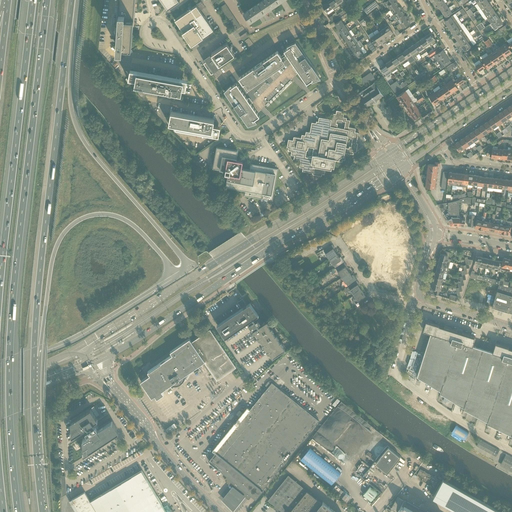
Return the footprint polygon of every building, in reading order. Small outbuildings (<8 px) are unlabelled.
[(117,8),(117,15),(117,24),(118,24),(116,46),(131,47),(133,25),(134,25),(133,25),(133,20),(134,20),(135,12),(134,12),(134,0),(118,0),(118,8),(117,8)] [(161,0),(167,9),(179,0),(161,0)] [(276,0),(263,0),(258,4),(264,12),(279,3),(276,0)] [(328,2),(332,8),(333,10),(339,6),(337,4),(334,0),(331,0),(328,2)] [(387,0),(385,2),(383,4),(385,7),(387,6),(390,10),(398,5),(396,3),(397,2),(395,0),(387,0)] [(481,0),(477,4),(480,8),(488,3),(486,0),(481,0)] [(197,4),(201,10),(205,7),(201,1),(197,4)] [(375,1),(364,10),(367,14),(378,5),(375,1)] [(332,8),(328,2),(323,6),(322,6),(326,12),(327,12),(326,12),(332,8)] [(439,7),(442,11),(448,8),(444,3),(439,7)] [(480,8),(484,14),(492,8),(488,3),(480,8)] [(258,4),(243,13),(249,22),(264,12),(258,4)] [(390,10),(393,14),(402,9),(400,7),(399,7),(398,5),(390,10)] [(186,36),(189,41),(192,45),(213,30),(196,6),(175,21),(186,36)] [(448,8),(442,11),(442,12),(442,13),(443,15),(444,15),(446,17),(445,17),(452,13),(451,13),(448,8)] [(484,14),(487,19),(495,13),(492,8),(484,14)] [(393,14),(391,16),(394,20),(396,19),(404,14),(402,11),(403,11),(402,9),(393,14)] [(487,19),(490,23),(498,18),(495,13),(487,19)] [(396,19),(400,23),(408,18),(407,15),(405,16),(404,14),(396,19)] [(444,21),(448,26),(456,20),(453,15),(450,17),(444,21)] [(408,18),(400,23),(403,28),(410,23),(408,20),(409,20),(408,18)] [(498,18),(490,23),(490,24),(495,31),(498,28),(497,27),(502,23),(498,18)] [(339,29),(339,30),(345,26),(340,20),(341,20),(341,19),(334,24),(335,24),(339,29),(338,29),(339,29)] [(448,26),(451,31),(460,25),(456,20),(448,26)] [(479,24),(476,26),(480,31),(482,29),(485,27),(481,23),(479,24)] [(345,26),(339,30),(342,35),(343,35),(348,31),(350,30),(346,25),(345,26)] [(451,31),(454,36),(463,30),(460,25),(451,31)] [(388,26),(383,29),(389,37),(391,36),(390,35),(393,33),(388,26)] [(383,29),(379,32),(384,39),(386,37),(387,39),(389,37),(383,29)] [(454,36),(458,41),(467,35),(463,30),(454,36)] [(346,41),(347,41),(352,37),(348,31),(343,35),(346,40),(346,41)] [(379,32),(374,35),(380,43),(382,42),(381,41),(384,39),(379,32)] [(425,37),(424,37),(430,45),(432,43),(433,43),(435,42),(435,41),(436,41),(430,33),(425,37)] [(380,43),(374,35),(370,38),(375,45),(377,43),(378,45),(380,43)] [(458,41),(461,46),(470,40),(467,35),(458,41)] [(352,37),(347,41),(350,46),(350,47),(350,46),(351,46),(358,42),(354,36),(352,37)] [(419,41),(423,47),(424,48),(430,44),(424,37),(419,41)] [(245,41),(251,49),(255,46),(249,38),(245,41)] [(354,52),(360,48),(363,46),(359,40),(358,42),(351,46),(354,52)] [(470,40),(461,46),(465,51),(464,51),(465,51),(471,47),(473,45),(470,41),(470,40)] [(370,41),(368,43),(366,44),(372,52),(376,50),(370,41)] [(419,41),(413,45),(417,50),(419,52),(424,49),(424,48),(423,47),(419,41)] [(285,54),(298,71),(306,84),(311,81),(311,82),(321,78),(318,75),(296,42),(295,42),(286,46),(288,48),(285,50),(287,52),(285,54)] [(505,43),(500,47),(506,56),(511,52),(509,48),(511,47),(511,48),(511,47),(508,43),(509,44),(507,45),(505,43)] [(212,56),(206,60),(203,62),(211,73),(216,69),(215,68),(234,55),(227,44),(211,54),(212,56)] [(413,45),(408,49),(412,54),(417,50),(413,45),(413,44),(413,45)] [(500,47),(494,51),(500,60),(506,56),(500,47)] [(356,59),(360,57),(362,59),(367,56),(365,53),(364,54),(360,48),(354,52),(353,53),(355,55),(354,56),(356,59)] [(408,49),(402,52),(408,61),(414,57),(412,54),(408,49),(408,48),(407,48),(408,49)] [(434,56),(438,61),(446,55),(442,50),(434,56)] [(240,77),(238,78),(243,84),(244,83),(246,86),(247,87),(248,87),(250,85),(263,77),(268,73),(281,64),(280,63),(279,63),(282,61),(280,58),(282,57),(281,56),(277,51),(276,52),(240,77)] [(494,51),(488,55),(494,64),(500,60),(494,51)] [(402,53),(397,56),(401,62),(402,64),(404,67),(410,64),(408,61),(402,52),(402,53)] [(446,55),(438,61),(441,66),(440,67),(441,69),(451,62),(449,60),(446,55)] [(483,61),(481,62),(483,65),(485,64),(488,68),(494,64),(488,55),(482,59),(483,61)] [(396,56),(391,60),(395,65),(401,62),(397,56),(396,56)] [(391,60),(385,64),(389,70),(391,73),(397,69),(395,65),(391,60)] [(479,60),(473,64),(475,66),(478,71),(484,67),(483,66),(483,65),(481,62),(479,60)] [(455,62),(446,67),(450,73),(452,72),(450,69),(457,65),(455,62)] [(380,67),(379,68),(382,72),(384,74),(386,77),(391,73),(389,70),(385,64),(380,68),(380,67)] [(128,79),(135,80),(134,85),(168,92),(168,93),(178,95),(178,93),(181,94),(182,89),(186,89),(187,80),(130,69),(128,79)] [(371,73),(361,79),(364,83),(369,80),(370,82),(374,79),(373,77),(374,77),(371,73)] [(456,75),(453,77),(455,80),(457,83),(458,85),(464,81),(461,76),(459,73),(456,75)] [(451,80),(446,84),(452,93),(458,89),(455,85),(457,84),(457,83),(455,80),(453,77),(452,76),(450,77),(451,77),(452,80),(451,80)] [(397,81),(390,86),(395,93),(402,88),(397,81)] [(444,85),(440,88),(446,97),(452,93),(446,84),(445,82),(442,84),(444,85)] [(361,97),(367,107),(374,102),(375,102),(377,101),(377,100),(383,96),(377,86),(377,87),(374,83),(370,86),(363,91),(363,90),(358,93),(361,97)] [(224,91),(224,92),(248,126),(257,122),(255,119),(259,116),(238,86),(237,87),(235,85),(232,86),(231,84),(224,91)] [(440,88),(434,92),(440,101),(446,97),(440,88)] [(408,89),(396,97),(400,103),(412,95),(408,89)] [(440,101),(434,92),(428,96),(434,105),(440,101)] [(412,95),(400,103),(404,108),(413,102),(417,100),(416,98),(415,99),(412,95)] [(404,108),(408,114),(417,108),(413,102),(404,108)] [(417,108),(408,114),(412,120),(421,114),(417,108)] [(507,108),(502,111),(507,118),(511,115),(507,108)] [(302,171),(309,172),(312,173),(312,174),(321,176),(322,174),(324,174),(325,168),(331,169),(332,167),(334,167),(335,160),(342,162),(342,159),(345,160),(346,153),(353,154),(354,152),(356,152),(357,143),(356,143),(358,133),(355,132),(355,128),(348,127),(350,120),(346,120),(346,118),(343,117),(344,114),(342,113),(342,112),(336,110),(336,114),(332,113),(331,117),(328,116),(327,119),(325,118),(310,128),(310,132),(306,132),(305,135),(301,134),(301,138),(298,137),(297,140),(297,139),(296,139),(296,138),(295,139),(293,139),(293,140),(288,139),(287,147),(288,147),(288,150),(291,151),(291,155),(294,155),(293,159),(300,160),(299,167),(303,168),(302,171)] [(502,111),(497,115),(502,121),(507,118),(502,111)] [(168,124),(175,125),(175,128),(218,136),(220,127),(213,125),(214,120),(171,112),(168,124)] [(497,115),(493,118),(497,125),(502,121),(497,115)] [(493,118),(488,121),(493,128),(497,125),(493,118)] [(488,121),(483,124),(488,131),(493,128),(488,121)] [(483,124),(478,128),(483,134),(488,131),(483,124)] [(478,128),(474,131),(478,138),(483,134),(478,128)] [(474,131),(469,134),(473,141),(478,138),(474,131)] [(469,134),(464,137),(469,144),(471,148),(476,145),(473,141),(469,134)] [(464,137),(459,141),(464,148),(469,144),(464,137)] [(464,148),(459,141),(454,144),(459,151),(464,148)] [(243,161),(236,160),(237,151),(217,147),(213,167),(225,170),(225,173),(228,174),(226,186),(245,190),(244,195),(272,200),(278,169),(250,164),(249,169),(241,168),(243,161)] [(440,163),(435,162),(434,165),(428,164),(425,187),(435,188),(437,165),(439,166),(440,163)] [(451,225),(459,225),(459,214),(459,206),(459,203),(459,200),(454,201),(437,204),(451,225)] [(372,231),(378,227),(388,242),(381,270),(398,274),(403,253),(399,252),(400,248),(402,247),(403,244),(400,241),(404,238),(401,238),(397,231),(393,230),(385,217),(386,215),(382,210),(344,234),(343,239),(347,246),(349,247),(371,233),(372,231)] [(467,226),(473,227),(476,215),(469,214),(467,226)] [(488,221),(486,230),(492,231),(494,218),(495,215),(495,214),(493,214),(491,222),(488,221)] [(506,221),(503,233),(509,234),(510,229),(511,226),(511,222),(510,222),(508,221),(506,221)] [(369,243),(352,254),(357,262),(374,251),(369,243)] [(325,250),(323,251),(325,253),(329,259),(336,254),(332,248),(334,247),(332,245),(325,250)] [(441,253),(439,259),(450,262),(451,259),(448,259),(449,252),(445,251),(444,254),(441,253)] [(329,259),(333,265),(334,264),(336,267),(344,262),(342,259),(340,260),(336,254),(329,259)] [(480,265),(479,267),(485,268),(486,266),(486,267),(486,266),(487,265),(488,259),(482,257),(480,265)] [(501,269),(507,270),(509,259),(503,258),(501,269)] [(439,259),(438,265),(446,267),(448,268),(450,262),(439,259)] [(486,266),(485,268),(491,270),(491,269),(492,268),(494,260),(488,259),(487,265),(486,266),(486,267),(486,266)] [(492,268),(491,269),(494,270),(494,268),(495,267),(498,268),(498,267),(498,266),(499,261),(494,260),(492,268)] [(337,268),(336,269),(337,271),(341,277),(342,277),(349,272),(345,266),(346,265),(344,263),(340,266),(338,267),(337,268)] [(436,271),(434,276),(440,278),(442,279),(445,279),(447,274),(444,273),(436,271)] [(342,277),(341,277),(347,285),(349,285),(352,282),(356,279),(354,276),(353,277),(349,272),(342,277)] [(347,288),(347,290),(349,290),(350,290),(350,291),(353,295),(361,290),(357,284),(359,283),(357,280),(353,283),(349,286),(350,286),(347,288)] [(433,282),(431,288),(436,289),(434,294),(438,295),(439,290),(440,288),(440,285),(441,284),(433,282)] [(511,299),(511,287),(508,287),(503,286),(498,285),(492,307),(508,312),(511,299)] [(453,288),(452,291),(456,290),(457,297),(460,296),(459,292),(458,288),(455,288),(453,288)] [(361,290),(353,295),(357,301),(359,300),(361,302),(368,297),(366,295),(365,295),(361,290)] [(248,304),(217,325),(225,336),(251,318),(252,319),(253,321),(248,324),(250,326),(251,327),(251,328),(256,325),(257,327),(260,325),(259,323),(260,322),(258,318),(256,319),(254,317),(254,316),(257,314),(258,315),(261,313),(251,301),(249,303),(250,303),(248,304)] [(257,327),(252,330),(254,332),(255,332),(258,336),(257,337),(259,339),(260,339),(263,343),(262,344),(263,346),(265,345),(268,350),(266,350),(268,353),(269,352),(273,357),(285,349),(281,344),(283,343),(283,342),(281,341),(281,340),(280,341),(277,337),(278,336),(277,334),(276,334),(275,334),(272,330),(273,329),(272,327),(270,328),(267,323),(269,322),(268,322),(267,320),(260,325),(257,327)] [(430,334),(429,338),(417,376),(440,391),(439,395),(439,396),(440,393),(464,407),(462,411),(463,411),(464,409),(487,422),(486,426),(487,426),(487,423),(511,435),(510,439),(511,439),(511,437),(511,348),(495,344),(494,348),(494,347),(492,352),(472,346),(475,337),(462,332),(461,333),(457,332),(457,331),(444,327),(443,327),(426,322),(423,330),(425,331),(430,333),(430,334)] [(144,379),(141,381),(152,397),(155,395),(157,398),(162,394),(163,393),(161,390),(164,388),(172,383),(173,382),(174,383),(175,383),(176,383),(177,383),(178,383),(179,383),(180,382),(181,382),(181,381),(182,381),(184,378),(183,375),(186,373),(192,369),(198,365),(201,363),(204,361),(223,348),(210,329),(191,341),(189,338),(170,351),(172,355),(154,367),(148,372),(150,375),(144,379)] [(223,348),(204,361),(217,379),(226,373),(230,370),(236,366),(223,348)] [(225,480),(248,499),(251,495),(256,499),(262,491),(262,490),(318,421),(272,383),(240,422),(238,420),(236,421),(235,424),(237,426),(215,453),(208,461),(213,464),(213,463),(228,476),(225,480)] [(112,420),(98,429),(98,427),(98,426),(98,424),(96,423),(95,423),(94,422),(93,422),(98,419),(91,408),(71,421),(71,436),(71,437),(85,427),(87,429),(86,430),(86,431),(85,431),(86,433),(87,432),(88,433),(89,432),(90,434),(82,439),(83,455),(119,431),(112,421),(112,420)] [(174,423),(165,430),(168,434),(177,427),(174,423)] [(456,425),(451,433),(464,440),(469,433),(456,425)] [(476,446),(492,454),(495,448),(480,440),(476,446)] [(375,463),(387,473),(400,457),(388,447),(375,463)] [(310,448),(300,459),(331,484),(341,473),(310,448)] [(510,469),(509,471),(511,471),(511,457),(506,454),(500,464),(510,469)] [(428,491),(432,494),(433,494),(440,481),(420,469),(417,475),(421,477),(420,479),(422,480),(431,486),(428,491)] [(172,511),(170,507),(165,510),(142,470),(90,501),(84,492),(72,500),(78,511),(172,511)] [(335,511),(323,502),(322,502),(288,475),(267,500),(282,511),(335,511)] [(440,481),(433,494),(464,511),(506,511),(442,476),(440,481)] [(244,496),(231,486),(218,500),(231,511),(244,496)] [(370,486),(363,495),(371,501),(378,493),(370,486)] [(346,493),(342,497),(346,501),(350,497),(346,493)] [(390,509),(396,511),(428,511),(427,511),(426,511),(423,511),(406,502),(397,497),(390,509)]
